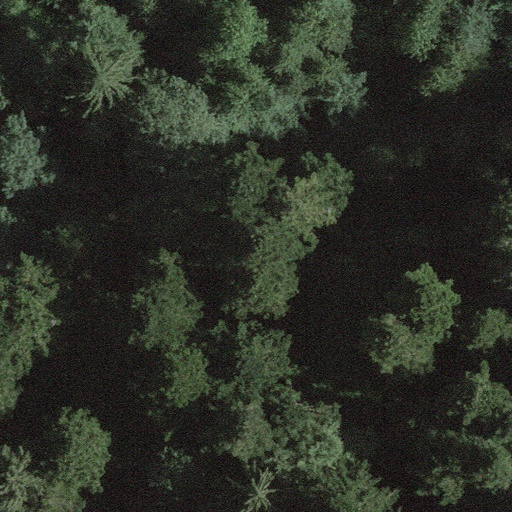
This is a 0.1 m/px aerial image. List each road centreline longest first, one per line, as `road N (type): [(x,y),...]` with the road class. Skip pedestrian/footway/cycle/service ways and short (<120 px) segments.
road 1 (track): [(0,216),(511,118)]
road 2 (track): [(170,511),(135,434),(113,329),(125,186)]
